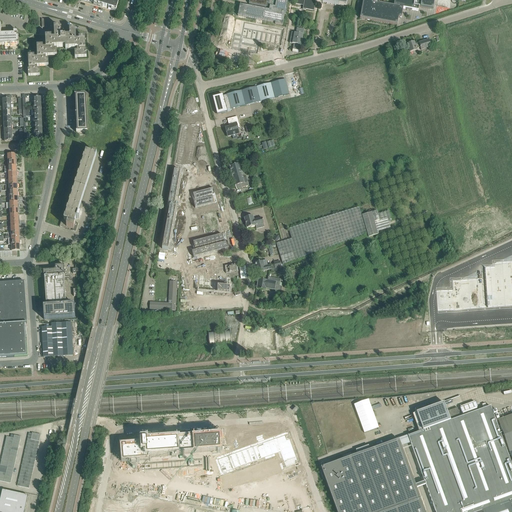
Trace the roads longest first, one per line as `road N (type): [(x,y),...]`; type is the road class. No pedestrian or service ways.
road 1 (tertiary): [(162,41),(59,511)]
road 2 (tertiary): [(68,511),(177,49)]
road 3 (residential): [(97,511),(117,431),(278,418),(288,422),(322,511)]
road 4 (unclassified): [(199,87),(511,0)]
road 5 (residential): [(245,303),(251,272),(199,87)]
road 6 (unclassified): [(192,60),(180,88),(148,270)]
road 7 (unclassified): [(0,364),(35,356),(28,262)]
road 8 (residential): [(37,225),(75,237),(100,154)]
